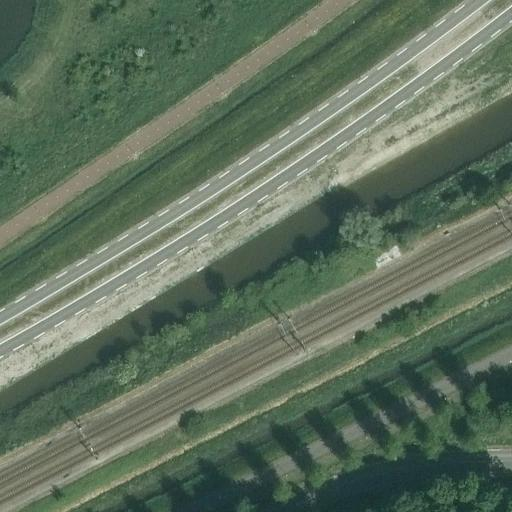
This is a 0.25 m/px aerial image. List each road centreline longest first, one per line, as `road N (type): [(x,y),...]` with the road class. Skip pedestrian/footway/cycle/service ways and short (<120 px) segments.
road 1 (secondary): [(0,353),(200,234),(511,12)]
road 2 (secondary): [(476,0),(295,136),(0,315)]
road 3 (unclassified): [(511,463),(407,467),(352,480),(286,511)]
